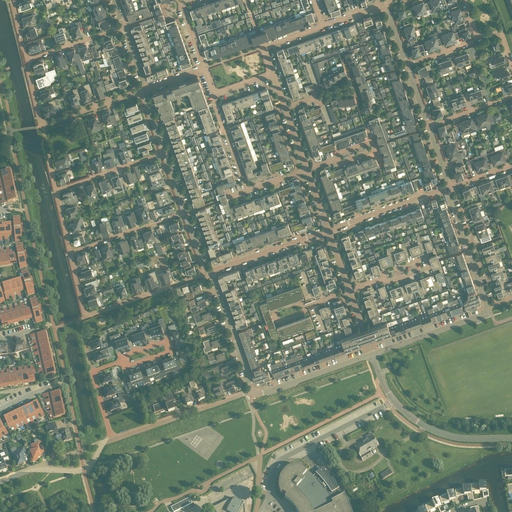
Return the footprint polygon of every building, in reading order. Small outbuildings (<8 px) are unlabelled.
[(31,6),(30,1),(32,1),(31,0),(26,0),(23,1),(24,3),(19,5),(21,10),(31,6)] [(51,3),(57,1),(56,0),(44,0),(47,8),(53,7),(51,3)] [(222,0),(226,8),(230,7),(228,0),(222,0)] [(305,12),(305,13),(308,22),(314,20),(311,11),(309,12),(307,6),(309,6),(309,5),(307,0),(300,0),(305,12)] [(432,9),(437,7),(434,0),(428,0),(429,0),(429,1),(426,2),(429,9),(430,13),(433,12),(432,9)] [(132,1),(123,4),(124,9),(134,6),(132,1)] [(94,9),(95,13),(104,9),(102,4),(99,5),(98,2),(89,5),(93,9),(94,9)] [(426,10),(429,9),(426,2),(424,3),(423,2),(417,4),(421,13),(426,11),(426,10)] [(152,15),(162,11),(159,3),(158,3),(156,3),(153,4),(155,9),(150,11),(152,15)] [(412,7),(409,8),(412,15),(415,14),(415,15),(421,13),(417,4),(412,6),(412,7)] [(451,11),(453,17),(462,13),(460,8),(459,8),(458,5),(451,7),(452,10),(451,11)] [(134,6),(124,9),(126,14),(147,7),(147,6),(136,11),(134,6)] [(150,15),(147,7),(126,14),(129,21),(129,23),(135,20),(134,16),(143,13),(144,17),(150,15)] [(340,12),(339,7),(329,11),(330,16),(340,12)] [(199,17),(198,17),(195,8),(190,10),(192,19),(195,18),(197,24),(195,25),(198,34),(204,32),(199,17)] [(409,16),(412,15),(409,8),(404,10),(404,9),(398,11),(400,17),(401,17),(402,19),(409,17),(409,16)] [(95,13),(98,21),(105,19),(104,19),(103,16),(106,15),(104,9),(95,13)] [(35,21),(33,14),(35,14),(34,10),(26,13),(27,16),(22,18),(23,21),(22,22),(24,26),(27,25),(26,24),(35,21)] [(300,14),(303,24),(308,22),(305,13),(305,12),(300,14)] [(464,19),(462,13),(453,17),(455,22),(456,22),(457,25),(464,22),(463,19),(464,19)] [(159,19),(161,25),(165,23),(166,23),(163,14),(153,17),(154,21),(159,19)] [(295,17),(298,26),(303,24),(300,14),(300,15),(295,17)] [(290,18),(293,28),(298,26),(295,17),(294,15),(289,17),(290,18)] [(372,29),(372,30),(381,26),(383,26),(380,18),(378,18),(377,16),(374,17),(375,21),(377,27),(372,29)] [(132,33),(133,33),(143,30),(144,29),(143,25),(153,22),(151,18),(139,22),(139,24),(133,26),(133,28),(130,29),(132,33)] [(285,20),(288,30),(293,28),(290,18),(285,20)] [(105,20),(105,19),(98,21),(101,29),(104,28),(104,27),(110,25),(108,19),(105,20)] [(167,28),(177,24),(175,19),(166,23),(165,23),(167,28)] [(279,21),(283,31),(288,30),(285,20),(279,21)] [(82,35),(79,28),(82,27),(80,21),(74,23),(75,26),(71,27),(73,33),(72,34),(72,35),(73,36),(74,37),(74,38),(82,35)] [(274,23),(278,33),(283,31),(279,21),(274,23)] [(404,28),(406,34),(415,30),(413,24),(411,25),(410,22),(404,24),(405,27),(404,28)] [(41,27),(39,23),(27,27),(29,31),(26,33),(28,38),(35,36),(34,35),(37,34),(35,29),(41,27)] [(269,25),(273,35),(278,33),(274,23),(269,25)] [(354,24),(348,26),(351,35),(358,33),(354,24)] [(264,27),(268,37),(273,35),(269,25),(264,27)] [(261,32),(263,39),(268,37),(264,27),(264,26),(259,28),(261,32)] [(343,28),(346,37),(351,35),(348,26),(343,28)] [(63,27),(59,29),(56,30),(58,33),(54,34),(58,43),(62,42),(62,40),(65,39),(63,32),(66,31),(65,27),(63,27)] [(459,31),(456,32),(458,38),(464,36),(464,38),(470,35),(468,30),(467,30),(466,27),(458,30),(459,31)] [(338,30),(341,39),(346,37),(343,28),(338,30)] [(258,33),(256,34),(254,30),(249,31),(249,32),(250,32),(253,42),(258,40),(261,39),(263,39),(261,32),(258,33)] [(341,39),(338,30),(333,31),(336,40),(341,39)] [(417,36),(415,30),(406,34),(408,39),(409,38),(410,41),(417,39),(415,36),(417,36)] [(336,40),(333,31),(328,33),(331,42),(336,40)] [(438,45),(441,44),(437,32),(434,31),(434,33),(435,37),(430,39),(433,49),(439,46),(438,45)] [(455,39),(458,38),(456,32),(453,33),(452,31),(447,33),(450,43),(456,41),(455,39)] [(244,34),(248,44),(253,42),(250,32),(249,32),(244,34)] [(437,32),(441,44),(444,43),(445,44),(450,43),(447,33),(441,35),(442,37),(439,38),(437,32)] [(209,46),(208,44),(204,33),(198,35),(201,43),(201,44),(204,43),(206,49),(203,50),(207,59),(212,56),(209,46)] [(323,35),(326,44),(331,42),(328,33),(323,35)] [(248,44),(244,34),(239,36),(243,46),(248,44)] [(318,37),(321,46),(326,44),(323,35),(318,37)] [(243,46),(239,36),(234,37),(238,48),(243,46)] [(33,40),(34,44),(29,46),(31,53),(43,49),(41,45),(43,44),(41,37),(33,40)] [(238,48),(234,37),(229,39),(233,49),(238,48)] [(312,39),(316,48),(321,46),(318,37),(312,39)] [(102,49),(115,45),(114,42),(112,42),(111,38),(103,41),(104,43),(102,44),(104,48),(102,49)] [(233,49),(229,39),(224,41),(228,51),(233,49)] [(307,40),(311,49),(316,48),(312,39),(307,40)] [(425,42),(422,44),(424,50),(427,49),(428,50),(433,49),(430,39),(424,41),(425,42)] [(491,42),(494,50),(500,48),(497,39),(491,42)] [(302,42),(305,51),(311,49),(307,40),(302,42)] [(228,51),(224,41),(219,43),(223,53),(228,51)] [(213,42),(208,44),(209,46),(212,56),(217,55),(214,45),(213,42)] [(287,54),(296,51),(298,51),(298,50),(299,50),(300,53),(305,51),(302,42),(296,44),(285,48),(287,54)] [(223,53),(219,43),(214,45),(217,55),(223,53)] [(419,52),(424,50),(422,44),(419,44),(412,46),(413,49),(411,50),(413,55),(419,53),(419,52)] [(115,45),(102,49),(105,57),(118,53),(117,49),(116,49),(115,45)] [(82,57),(83,60),(93,57),(91,50),(88,51),(86,46),(80,48),(83,57),(82,57)] [(152,52),(152,51),(153,50),(152,47),(149,48),(140,51),(142,56),(151,52),(152,52)] [(285,55),(287,54),(285,48),(277,51),(279,57),(285,55),(286,59),(285,55)] [(346,59),(347,60),(356,57),(355,57),(353,52),(354,51),(353,49),(347,51),(348,53),(343,55),(345,59),(346,59)] [(74,50),(68,52),(71,62),(77,60),(78,62),(81,61),(79,54),(76,55),(74,50)] [(463,52),(460,53),(464,63),(465,66),(470,64),(469,61),(472,60),(470,54),(467,55),(467,53),(464,54),(463,52)] [(118,53),(105,57),(108,65),(121,61),(120,57),(119,58),(117,53),(118,53)] [(455,66),(464,63),(460,53),(458,54),(458,56),(455,57),(456,60),(453,61),(455,66)] [(66,66),(65,64),(68,63),(67,61),(66,57),(63,58),(62,54),(61,54),(60,54),(59,54),(59,55),(55,56),(59,66),(60,68),(66,66)] [(491,67),(495,66),(495,65),(501,63),(501,64),(506,62),(504,58),(503,58),(502,55),(496,57),(495,54),(488,57),(490,62),(489,63),(491,67)] [(285,55),(279,57),(282,66),(291,63),(291,62),(288,63),(286,59),(285,55)] [(384,63),(382,63),(382,64),(393,60),(392,55),(382,58),(384,63)] [(152,57),(143,60),(145,64),(143,65),(148,64),(148,63),(155,61),(154,57),(152,57)] [(358,62),(356,57),(347,60),(348,64),(350,64),(350,65),(360,62),(359,61),(358,62)] [(447,69),(448,72),(456,69),(455,66),(453,61),(450,62),(449,59),(446,60),(446,58),(443,59),(447,69)] [(447,69),(443,59),(441,60),(441,62),(438,63),(439,66),(436,67),(439,75),(442,74),(448,72),(447,69)] [(191,65),(190,60),(179,64),(181,68),(182,68),(191,65)] [(392,64),(394,63),(393,60),(382,64),(385,71),(394,68),(392,64)] [(42,73),(45,72),(48,71),(46,67),(45,68),(43,62),(42,63),(41,61),(36,63),(37,64),(33,65),(35,71),(41,70),(42,73)] [(109,69),(111,73),(124,69),(123,69),(121,64),(122,64),(121,61),(108,65),(110,64),(112,68),(109,69)] [(353,70),(361,67),(360,62),(350,65),(351,69),(353,69),(353,70)] [(284,71),(292,68),(291,63),(282,66),(284,71)] [(151,73),(150,68),(148,64),(143,65),(146,75),(151,73)] [(423,74),(425,79),(430,77),(429,72),(427,73),(427,70),(430,69),(429,64),(424,66),(418,68),(420,75),(423,74)] [(343,66),(343,65),(337,67),(340,77),(345,75),(344,74),(346,74),(343,66)] [(504,69),(503,66),(494,70),(496,76),(498,75),(500,80),(510,76),(508,71),(507,71),(506,69),(504,69)] [(168,73),(166,67),(161,69),(156,71),(158,76),(168,73)] [(339,77),(340,77),(337,67),(337,69),(332,71),(335,80),(340,79),(339,77)] [(354,76),(363,73),(361,67),(353,70),(354,71),(352,72),(354,76)] [(161,69),(151,72),(150,68),(151,73),(146,75),(148,80),(158,76),(156,71),(161,69)] [(285,76),(294,73),(292,68),(284,71),(285,76)] [(54,69),(48,71),(45,72),(46,75),(36,78),(39,86),(45,84),(46,84),(49,83),(50,81),(53,80),(53,79),(52,76),(56,75),(54,69)] [(124,69),(111,73),(114,82),(126,77),(124,72),(125,72),(124,69)] [(326,72),(328,76),(331,85),(332,85),(331,84),(335,82),(334,81),(335,80),(332,71),(332,69),(330,70),(330,71),(326,72)] [(386,74),(389,82),(390,81),(400,78),(398,74),(396,75),(395,71),(386,74)] [(287,81),(296,78),(294,73),(285,76),(287,81)] [(363,73),(354,76),(355,80),(356,79),(357,81),(358,80),(359,82),(359,83),(359,84),(365,81),(365,79),(364,78),(365,78),(363,73)] [(162,120),(164,120),(173,116),(166,96),(178,92),(189,88),(196,108),(198,107),(207,104),(197,76),(175,84),(152,92),(162,120)] [(328,87),(331,85),(328,76),(323,78),(324,83),(320,84),(321,87),(322,87),(325,86),(326,86),(327,86),(328,87)] [(127,80),(126,77),(114,82),(115,81),(117,85),(119,85),(120,87),(127,84),(126,80),(127,80)] [(433,84),(430,77),(425,79),(427,86),(426,86),(427,89),(426,90),(427,93),(436,89),(434,83),(433,84)] [(289,86),(298,83),(296,78),(287,81),(289,86)] [(400,78),(390,81),(392,86),(401,83),(400,78)] [(103,95),(103,94),(101,87),(104,86),(102,80),(96,82),(97,85),(93,87),(96,97),(100,95),(100,96),(103,95)] [(115,81),(114,82),(105,85),(107,90),(109,89),(109,88),(117,85),(115,81)] [(359,86),(357,86),(359,90),(368,87),(366,81),(365,81),(359,84),(358,84),(359,86)] [(501,82),(502,85),(500,86),(503,94),(508,92),(511,90),(511,82),(505,84),(504,81),(501,82)] [(90,100),(90,99),(91,99),(88,90),(91,89),(88,83),(83,85),(84,88),(83,88),(84,90),(81,91),(84,101),(87,100),(88,101),(90,100)] [(298,83),(289,86),(291,91),(297,89),(300,88),(298,83)] [(401,83),(392,86),(394,91),(403,87),(401,83)] [(51,97),(50,94),(54,92),(52,86),(45,89),(46,92),(40,94),(40,96),(39,96),(40,99),(41,99),(42,100),(51,97)] [(362,95),(370,92),(368,87),(359,90),(360,94),(361,94),(362,95)] [(403,87),(394,91),(396,96),(405,92),(403,87)] [(79,103),(77,98),(80,97),(77,88),(72,89),(74,94),(69,96),(72,105),(79,103)] [(260,91),(262,97),(263,99),(269,97),(266,88),(260,91)] [(302,91),(298,93),(297,89),(291,91),(294,100),(304,96),(303,93),(302,92),(302,91)] [(438,95),(436,89),(427,93),(427,95),(429,94),(430,97),(431,97),(434,105),(442,102),(441,102),(440,103),(437,95),(438,95)] [(465,95),(467,100),(470,99),(471,102),(474,101),(475,103),(477,102),(474,92),(473,89),(467,91),(467,92),(465,93),(465,95)] [(484,94),(483,89),(474,92),(477,102),(480,101),(479,99),(482,98),(482,95),(484,94)] [(262,97),(260,91),(251,94),(256,106),(256,105),(254,100),(262,97)] [(372,98),(370,92),(362,95),(362,96),(361,97),(363,101),(371,98),(372,98)] [(405,92),(396,96),(397,100),(406,97),(405,92)] [(256,106),(251,94),(246,95),(249,104),(251,107),(256,106)] [(249,104),(246,95),(241,97),(244,106),(249,104)] [(467,100),(465,95),(457,98),(460,108),(463,107),(462,105),(465,104),(464,101),(467,100)] [(336,98),(336,96),(335,97),(338,106),(339,106),(339,108),(345,106),(342,98),(340,98),(340,97),(336,98)] [(346,96),(342,98),(345,106),(345,107),(350,106),(348,97),(346,98),(346,96)] [(357,105),(354,97),(352,97),(352,96),(348,97),(350,106),(351,106),(351,107),(357,105)] [(236,99),(239,108),(244,106),(241,97),(236,99)] [(272,107),(269,97),(263,99),(266,109),(272,107)] [(332,103),(333,108),(338,106),(335,97),(331,98),(327,101),(327,102),(327,105),(332,103)] [(406,97),(397,100),(399,105),(408,102),(406,97)] [(373,103),(371,98),(363,101),(363,102),(362,103),(363,107),(371,104),(373,103)] [(458,109),(460,108),(457,98),(448,101),(450,106),(453,105),(454,108),(457,107),(458,109)] [(238,105),(236,99),(228,102),(230,108),(238,105)] [(55,111),(53,106),(56,105),(54,100),(48,102),(49,105),(43,107),(45,115),(49,114),(48,113),(55,111)] [(231,111),(232,115),(230,108),(228,102),(221,104),(223,111),(224,110),(225,113),(231,111)] [(408,102),(399,105),(401,110),(410,107),(408,102)] [(443,106),(442,102),(434,105),(435,108),(432,109),(435,117),(441,114),(442,115),(446,113),(444,108),(440,110),(440,107),(443,106)] [(128,105),(124,107),(127,117),(139,112),(139,113),(139,112),(135,114),(133,109),(137,107),(136,103),(132,104),(132,103),(128,104),(128,105)] [(207,104),(198,107),(200,113),(209,110),(207,104)] [(373,109),(371,104),(363,107),(363,108),(362,108),(364,113),(373,109)] [(310,117),(319,113),(322,112),(320,107),(318,108),(308,111),(308,114),(306,115),(303,107),(300,108),(299,109),(299,110),(298,110),(298,111),(298,112),(301,120),(310,117)] [(209,110),(200,113),(201,118),(211,115),(209,110)] [(228,122),(234,119),(232,115),(231,111),(225,113),(228,122)] [(111,122),(112,125),(116,124),(113,114),(110,116),(109,112),(106,114),(105,112),(101,114),(102,117),(103,117),(106,124),(111,122)] [(139,112),(127,117),(130,127),(143,122),(143,123),(143,122),(139,123),(137,119),(141,117),(139,113),(139,112)] [(266,116),(267,120),(276,117),(275,116),(276,115),(274,112),(269,114),(269,112),(264,114),(265,116),(266,116)] [(485,123),(487,127),(487,129),(490,128),(490,121),(493,120),(493,124),(495,124),(494,121),(491,112),(486,114),(485,113),(482,114),(485,123)] [(481,128),(487,127),(485,123),(482,114),(479,116),(474,118),(476,126),(479,125),(481,128)] [(203,123),(213,120),(211,115),(201,118),(203,123)] [(175,121),(173,116),(164,120),(166,125),(175,121)] [(406,124),(404,125),(415,121),(413,116),(404,119),(406,124)] [(94,127),(95,130),(102,128),(100,123),(98,124),(95,117),(92,118),(92,117),(87,119),(89,124),(90,123),(91,128),(94,127)] [(267,120),(269,126),(278,122),(277,119),(276,119),(276,117),(267,120)] [(310,117),(301,120),(303,125),(312,122),(310,117)] [(369,123),(371,128),(383,123),(380,124),(377,117),(372,119),(372,117),(366,119),(367,123),(369,123)] [(475,126),(476,126),(474,118),(469,120),(468,119),(465,120),(469,133),(470,133),(469,132),(473,130),(475,131),(477,130),(475,126)] [(178,120),(175,121),(166,125),(167,129),(179,125),(178,120)] [(205,128),(214,124),(213,120),(203,123),(205,128)] [(462,122),(457,124),(457,126),(455,127),(457,133),(460,132),(461,132),(462,135),(464,135),(465,133),(469,132),(469,133),(465,120),(462,122)] [(416,124),(415,121),(404,125),(407,132),(415,129),(414,125),(416,124)] [(143,122),(130,127),(134,136),(146,132),(146,133),(146,132),(142,133),(141,129),(145,127),(143,123),(143,122)] [(269,126),(271,131),(279,128),(279,126),(278,122),(269,126)] [(303,125),(304,130),(313,127),(312,122),(303,125)] [(232,125),(228,127),(229,131),(232,130),(233,132),(243,128),(241,123),(233,126),(232,125)] [(377,134),(386,131),(383,123),(371,128),(372,129),(373,129),(374,132),(376,131),(377,134)] [(215,126),(214,124),(205,128),(207,133),(218,128),(217,125),(215,126)] [(440,135),(443,134),(451,131),(451,130),(449,131),(447,127),(450,126),(450,124),(438,128),(440,135)] [(169,134),(181,129),(179,125),(167,129),(169,134)] [(367,135),(364,126),(356,129),(360,141),(362,140),(362,139),(365,138),(364,136),(367,135)] [(304,130),(306,135),(315,132),(313,127),(304,130)] [(234,138),(244,134),(243,128),(233,132),(234,134),(233,134),(234,138)] [(271,131),(273,136),(282,133),(280,129),(279,128),(271,131)] [(182,134),(183,134),(181,129),(169,134),(171,138),(182,134)] [(360,141),(356,129),(348,132),(351,140),(354,139),(355,141),(358,140),(358,141),(360,141)] [(214,132),(206,135),(208,141),(218,137),(217,135),(221,134),(219,130),(214,132)] [(386,141),(386,140),(388,139),(386,131),(377,134),(378,137),(376,137),(377,140),(376,141),(376,142),(377,143),(381,141),(382,143),(382,144),(386,143),(387,142),(386,141)] [(455,141),(451,131),(443,134),(445,139),(448,138),(449,143),(451,143),(457,141),(455,141)] [(146,132),(134,136),(137,146),(150,142),(146,143),(144,138),(148,137),(146,133),(146,132)] [(306,135),(308,140),(317,137),(315,132),(306,135)] [(351,140),(348,132),(340,134),(345,146),(347,145),(346,144),(349,143),(349,141),(351,140)] [(408,135),(402,137),(403,141),(409,139),(410,143),(412,142),(421,139),(420,136),(418,136),(416,132),(408,135)] [(273,136),(275,141),(283,138),(282,136),(283,136),(282,133),(273,136)] [(182,134),(171,138),(172,143),(181,139),(184,139),(182,134)] [(237,143),(246,139),(244,134),(234,138),(235,141),(236,141),(237,143)] [(342,145),(343,147),(345,146),(340,134),(333,137),(336,146),(339,145),(339,146),(342,145)] [(218,137),(208,141),(210,146),(221,142),(220,138),(218,139),(218,137)] [(308,140),(310,145),(319,142),(317,137),(308,140)] [(275,141),(276,146),(285,143),(284,139),(283,139),(283,138),(275,141)] [(183,144),(185,143),(184,139),(181,139),(172,143),(174,147),(183,144)] [(238,148),(248,145),(246,139),(237,143),(238,144),(236,145),(238,148)] [(421,139),(412,142),(414,147),(423,144),(421,139)] [(386,143),(382,144),(382,143),(381,141),(377,143),(377,144),(378,146),(378,147),(379,148),(380,148),(381,150),(382,150),(384,153),(392,150),(389,142),(387,143),(387,142),(386,143)] [(459,146),(457,141),(451,143),(452,146),(446,148),(448,154),(457,151),(456,148),(457,147),(459,146)] [(148,148),(151,147),(150,142),(137,146),(139,151),(142,150),(143,153),(149,152),(148,148)] [(222,145),(221,142),(210,146),(211,147),(209,147),(208,148),(208,150),(209,151),(211,151),(212,151),(222,148),(221,146),(222,145)] [(321,147),(319,142),(310,145),(312,150),(321,147)] [(276,146),(278,151),(286,148),(286,146),(285,143),(276,146)] [(332,149),(335,148),(333,143),(321,147),(312,150),(314,158),(315,158),(315,159),(316,159),(316,160),(317,160),(318,160),(321,159),(319,151),(321,150),(322,153),(332,149)] [(126,159),(122,149),(126,148),(125,144),(119,146),(120,148),(119,148),(118,151),(118,152),(117,152),(120,162),(122,161),(122,162),(124,161),(125,160),(126,159)] [(423,144),(414,147),(416,152),(425,149),(423,144)] [(240,151),(241,153),(250,150),(248,145),(238,148),(239,152),(240,151)] [(185,148),(175,152),(177,156),(188,152),(186,148),(185,148)] [(222,148),(212,151),(214,157),(225,153),(223,149),(222,149),(222,148)] [(277,157),(289,153),(287,149),(286,148),(278,151),(279,154),(276,155),(277,157)] [(504,149),(503,148),(495,151),(499,163),(505,160),(504,159),(507,158),(506,155),(504,149)] [(425,149),(416,152),(417,157),(426,154),(425,149)] [(114,164),(112,158),(115,157),(113,150),(103,154),(107,166),(114,164)] [(241,159),(252,155),(250,150),(241,153),(241,155),(240,155),(241,159)] [(395,157),(392,150),(384,153),(384,155),(383,156),(384,159),(383,159),(383,160),(383,162),(392,158),(395,157)] [(492,151),(492,152),(486,154),(488,159),(491,159),(493,165),(499,163),(495,151),(495,150),(492,151)] [(455,160),(456,161),(461,159),(463,158),(461,152),(459,153),(457,152),(457,151),(448,154),(450,159),(456,157),(457,160),(455,160)] [(188,152),(177,156),(179,161),(188,157),(190,157),(188,152)] [(225,153),(214,157),(216,162),(225,159),(225,156),(226,156),(225,153)] [(282,161),(290,158),(289,156),(290,156),(289,153),(277,157),(278,159),(281,158),(282,161)] [(69,165),(67,160),(70,160),(68,154),(61,156),(62,159),(55,161),(57,168),(66,165),(66,166),(69,165)] [(426,154),(417,157),(419,162),(428,158),(426,154)] [(486,160),(488,159),(486,154),(481,155),(477,156),(479,160),(482,169),(488,167),(486,160)] [(245,164),(254,161),(252,155),(241,159),(243,162),(244,162),(245,164)] [(91,163),(94,171),(95,170),(101,168),(99,163),(103,162),(100,156),(97,157),(98,160),(92,162),(91,163)] [(474,157),(474,158),(469,160),(471,164),(473,170),(476,169),(476,171),(482,169),(479,160),(477,156),(474,157)] [(370,157),(366,158),(370,170),(378,167),(375,158),(372,159),(372,158),(370,158),(370,157)] [(291,159),(290,159),(290,158),(282,161),(272,164),(269,165),(271,171),(284,166),(283,164),(286,163),(288,170),(292,169),(292,168),(293,168),(293,167),(293,166),(291,159)] [(360,164),(363,172),(370,170),(366,158),(363,159),(364,160),(362,161),(363,163),(360,164)] [(395,166),(392,158),(383,162),(385,166),(383,167),(385,171),(390,169),(390,167),(395,166)] [(428,158),(419,162),(421,166),(430,163),(428,158)] [(225,159),(216,162),(218,167),(229,164),(227,160),(226,160),(225,159)] [(465,169),(461,159),(456,161),(457,166),(455,167),(457,172),(454,173),(454,174),(463,171),(465,169)] [(244,166),(245,170),(251,168),(256,166),(254,161),(245,164),(245,166),(244,166)] [(147,167),(148,171),(155,169),(159,167),(157,162),(150,164),(150,163),(144,166),(145,168),(147,167)] [(261,164),(263,169),(257,171),(259,175),(268,172),(269,171),(266,162),(261,164)] [(351,164),(355,175),(363,172),(360,164),(357,165),(356,163),(355,164),(354,163),(351,164)] [(430,163),(421,166),(422,171),(432,168),(430,163)] [(229,164),(218,167),(220,173),(229,169),(228,167),(230,167),(229,164)] [(347,178),(355,175),(351,164),(348,165),(348,166),(347,167),(347,168),(344,169),(347,178)] [(191,167),(182,170),(184,174),(193,171),(194,170),(193,166),(191,167)] [(248,178),(248,179),(259,175),(257,171),(253,173),(251,168),(245,170),(248,178)] [(320,173),(323,181),(331,178),(344,174),(342,168),(339,169),(329,173),(330,175),(327,176),(325,168),(321,170),(320,171),(320,172),(320,173)] [(151,180),(162,177),(160,170),(156,172),(155,169),(148,171),(150,175),(148,176),(150,181),(151,180)] [(227,177),(227,176),(232,174),(231,170),(230,171),(229,169),(220,173),(222,178),(227,177)] [(0,179),(0,180),(0,179),(12,177),(10,170),(0,172),(0,179)] [(128,184),(134,182),(134,181),(137,180),(134,174),(131,175),(130,170),(124,172),(128,184)] [(464,174),(463,171),(454,174),(456,180),(468,176),(467,173),(464,174)] [(68,174),(68,175),(67,172),(58,175),(61,183),(69,180),(68,177),(69,177),(68,174)] [(235,183),(232,174),(227,176),(229,182),(223,183),(224,186),(227,185),(227,186),(235,183)] [(510,185),(511,184),(511,180),(510,174),(505,176),(505,175),(501,176),(504,185),(510,184),(510,185)] [(118,175),(111,177),(115,187),(119,186),(119,187),(122,186),(123,190),(126,189),(124,180),(120,182),(118,175)] [(499,187),(504,185),(501,176),(497,177),(497,178),(493,180),(496,190),(499,189),(499,187)] [(1,185),(13,182),(12,177),(0,179),(0,180),(1,183),(0,183),(0,185),(1,186),(1,185)] [(151,180),(150,181),(149,181),(151,186),(150,186),(151,189),(154,188),(155,189),(161,187),(160,184),(164,182),(162,177),(151,180)] [(323,181),(324,186),(333,183),(331,178),(323,181)] [(110,193),(113,192),(111,185),(108,186),(106,179),(99,181),(101,185),(99,186),(102,194),(107,192),(108,195),(111,194),(110,193)] [(281,190),(278,191),(280,196),(292,192),(301,189),(300,187),(301,187),(299,180),(297,179),(296,179),(292,180),(294,187),(292,188),(291,186),(281,190)] [(398,185),(399,185),(401,193),(407,191),(404,183),(403,179),(397,181),(398,185)] [(493,191),(496,190),(493,180),(488,182),(488,181),(484,182),(487,191),(493,190),(493,191)] [(399,185),(398,185),(397,181),(392,183),(396,195),(401,193),(399,185)] [(410,181),(404,183),(407,191),(409,190),(409,191),(414,190),(410,181)] [(431,185),(433,184),(432,181),(421,184),(423,189),(431,187),(431,185)] [(2,191),(14,188),(13,182),(1,185),(1,186),(2,189),(0,189),(0,192),(3,192),(2,191)] [(482,193),(487,191),(484,182),(480,183),(480,184),(476,186),(479,196),(482,195),(482,193)] [(94,197),(93,194),(97,193),(93,183),(87,186),(89,191),(86,192),(88,199),(94,197)] [(217,188),(214,189),(217,199),(220,198),(221,200),(221,201),(218,202),(222,213),(225,212),(227,216),(230,215),(231,219),(236,217),(233,208),(230,209),(229,204),(228,205),(227,203),(228,203),(226,198),(225,193),(223,193),(223,191),(224,191),(222,187),(224,186),(223,183),(221,184),(216,186),(217,188)] [(324,186),(326,191),(335,188),(333,183),(324,186)] [(396,195),(392,183),(387,185),(388,189),(391,197),(396,195)] [(382,191),(383,191),(385,198),(391,197),(388,189),(387,185),(381,187),(382,191)] [(467,189),(466,188),(461,190),(463,195),(464,194),(466,199),(472,197),(470,192),(473,191),(474,193),(477,192),(474,186),(467,189)] [(161,187),(155,189),(158,199),(168,195),(166,189),(163,190),(161,187)] [(383,191),(382,191),(381,187),(376,189),(376,190),(380,200),(385,198),(383,191)] [(4,197),(15,194),(14,188),(2,191),(3,192),(3,195),(0,195),(0,198),(4,197)] [(326,191),(328,196),(337,193),(335,188),(326,191)] [(291,198),(294,197),(303,194),(302,190),(301,190),(301,189),(292,192),(293,194),(291,195),(291,198)] [(372,194),(375,202),(380,200),(376,190),(371,192),(372,194)] [(78,200),(76,195),(73,196),(71,191),(63,194),(64,197),(63,197),(65,201),(68,200),(69,200),(70,203),(78,200)] [(273,194),(271,195),(274,204),(280,202),(277,194),(277,191),(272,193),(273,194)] [(328,196),(330,201),(339,198),(337,193),(328,196)] [(361,198),(364,206),(369,204),(367,196),(365,193),(360,195),(361,198)] [(5,203),(17,200),(15,194),(4,197),(5,201),(1,201),(1,204),(5,203)] [(202,198),(201,194),(192,197),(193,201),(192,202),(202,198)] [(265,195),(269,206),(274,204),(271,195),(269,195),(269,194),(265,195)] [(303,194),(294,197),(296,202),(304,199),(304,197),(303,194)] [(367,196),(369,204),(375,202),(372,194),(367,196)] [(168,195),(158,199),(161,208),(168,205),(167,202),(171,201),(168,195)] [(260,198),(263,208),(269,206),(265,195),(262,197),(262,198),(260,198)] [(147,216),(145,209),(147,208),(143,196),(137,198),(139,204),(141,204),(142,207),(136,209),(141,222),(142,221),(144,221),(145,221),(147,219),(148,219),(148,217),(148,216),(147,216)] [(197,207),(204,204),(202,198),(192,202),(193,206),(196,205),(197,207)] [(254,199),(258,210),(263,208),(260,198),(258,199),(258,198),(254,199)] [(330,201),(332,206),(340,203),(339,198),(330,201)] [(362,207),(364,206),(361,198),(355,200),(358,209),(363,208),(362,207)] [(442,210),(437,211),(437,212),(442,210),(446,209),(447,208),(444,200),(442,201),(442,199),(442,198),(439,199),(440,203),(442,210)] [(249,202),(253,212),(258,210),(254,199),(251,200),(251,201),(249,202)] [(304,199),(296,202),(293,203),(295,208),(298,207),(307,204),(305,200),(304,199)] [(69,217),(75,215),(74,213),(78,211),(76,207),(78,206),(76,202),(71,204),(72,207),(66,209),(69,217)] [(243,203),(247,214),(253,212),(249,202),(248,203),(247,202),(243,203)] [(469,210),(470,215),(480,211),(478,205),(479,205),(478,202),(468,205),(470,210),(469,210)] [(238,206),(242,215),(247,214),(243,203),(240,204),(240,205),(238,206)] [(342,208),(340,203),(332,206),(333,212),(342,208)] [(168,205),(161,208),(162,212),(160,212),(161,215),(167,212),(174,209),(172,204),(168,205)] [(307,204),(298,207),(300,212),(308,209),(307,207),(308,207),(307,204)] [(357,209),(355,204),(342,208),(333,212),(334,213),(332,213),(334,217),(341,215),(340,213),(343,212),(344,214),(357,209)] [(233,208),(236,217),(242,215),(238,206),(237,207),(236,205),(233,207),(233,208)] [(197,216),(198,216),(208,213),(205,207),(198,209),(198,211),(195,212),(197,216)] [(416,210),(414,211),(417,219),(423,216),(420,208),(415,209),(416,210)] [(308,209),(300,212),(301,217),(310,214),(309,210),(308,211),(308,209)] [(436,218),(448,214),(446,209),(442,210),(437,212),(438,216),(436,217),(436,218)] [(134,211),(131,212),(130,211),(124,213),(125,217),(125,218),(126,221),(127,221),(129,227),(131,226),(132,225),(135,224),(134,221),(137,220),(134,211)] [(417,219),(414,211),(408,213),(411,221),(417,219)] [(482,216),(480,211),(470,215),(472,218),(473,218),(474,223),(484,219),(483,216),(482,216)] [(403,215),(406,222),(411,221),(408,213),(403,215)] [(310,214),(301,217),(303,222),(312,219),(311,218),(312,217),(310,214)] [(440,222),(449,218),(448,214),(436,218),(438,222),(440,221),(440,222)] [(119,230),(119,229),(122,228),(119,222),(122,221),(120,215),(115,217),(116,220),(112,221),(113,222),(112,222),(113,225),(113,224),(116,230),(117,231),(119,230)] [(406,222),(403,215),(398,216),(401,224),(406,222)] [(401,224),(398,216),(393,218),(395,226),(401,224)] [(14,226),(11,227),(11,230),(20,229),(19,217),(13,218),(14,226)] [(72,231),(80,228),(80,229),(85,228),(85,227),(83,223),(82,223),(80,217),(73,219),(74,222),(69,224),(72,231)] [(210,217),(200,221),(202,225),(211,222),(212,221),(210,217)] [(387,220),(390,228),(395,226),(393,218),(387,220)] [(442,226),(451,223),(449,218),(440,222),(442,226)] [(488,218),(484,219),(474,223),(476,227),(475,227),(476,232),(486,228),(484,224),(489,222),(488,218)] [(109,219),(99,223),(100,227),(98,228),(99,232),(102,231),(103,235),(109,233),(108,230),(112,229),(109,219)] [(312,221),(312,219),(303,222),(291,226),(293,232),(305,227),(305,225),(307,224),(308,226),(315,224),(314,220),(312,221)] [(382,222),(385,230),(390,228),(387,220),(382,222)] [(168,232),(169,232),(178,229),(177,229),(177,227),(179,226),(178,221),(172,223),(169,224),(166,225),(166,226),(167,225),(168,229),(169,232),(168,232)] [(385,230),(382,222),(377,224),(379,232),(385,230)] [(287,224),(282,226),(285,234),(287,233),(288,237),(292,235),(290,230),(287,224)] [(379,232),(377,224),(371,226),(374,234),(379,232)] [(285,234),(282,226),(276,228),(280,237),(283,236),(283,235),(285,234)] [(368,236),(374,234),(371,226),(369,227),(369,226),(365,227),(368,236)] [(280,237),(276,228),(271,229),(274,238),(276,237),(276,238),(280,237)] [(444,231),(441,232),(443,237),(445,236),(446,235),(446,236),(454,233),(453,228),(444,231)] [(488,233),(486,228),(476,232),(478,235),(479,235),(481,242),(490,239),(489,236),(490,236),(489,233),(488,233)] [(20,229),(11,230),(11,233),(14,233),(15,242),(22,241),(20,229)] [(178,232),(179,232),(178,229),(169,232),(170,235),(171,235),(173,240),(183,237),(182,233),(181,233),(178,234),(178,232)] [(274,238),(271,229),(266,231),(269,241),(273,239),(272,238),(274,238)] [(361,231),(356,233),(358,239),(361,238),(361,239),(367,237),(364,229),(361,230),(361,231)] [(85,242),(88,241),(84,230),(77,232),(78,235),(73,237),(74,240),(73,241),(74,243),(75,242),(75,244),(84,241),(85,242)] [(151,242),(152,244),(159,242),(157,235),(154,236),(152,230),(144,233),(146,241),(147,241),(148,243),(151,242)] [(269,241),(266,231),(260,233),(263,242),(265,241),(266,242),(269,241)] [(424,250),(420,236),(418,231),(415,232),(417,237),(417,243),(414,244),(417,254),(421,252),(424,250)] [(263,242),(260,233),(255,235),(258,245),(262,243),(261,242),(263,242)] [(446,235),(445,236),(443,237),(445,241),(448,240),(456,238),(454,233),(446,236),(446,235)] [(258,245),(255,235),(250,237),(253,245),(254,245),(255,246),(258,245)] [(341,237),(343,244),(345,244),(350,242),(353,241),(350,241),(348,235),(346,236),(346,235),(341,237)] [(423,235),(420,236),(424,250),(428,249),(429,250),(431,249),(433,252),(435,251),(434,247),(433,248),(429,238),(426,240),(423,235)] [(137,246),(138,248),(143,246),(142,241),(138,242),(136,236),(134,236),(133,236),(131,236),(131,237),(130,238),(134,247),(137,246)] [(184,242),(184,240),(183,237),(173,240),(175,246),(174,246),(175,250),(184,247),(183,244),(182,244),(182,242),(184,242)] [(253,245),(250,237),(244,239),(248,248),(251,247),(251,246),(253,245)] [(450,245),(458,242),(456,238),(448,240),(445,241),(447,246),(450,245)] [(248,248),(244,239),(239,241),(242,249),(244,248),(244,250),(248,248)] [(126,250),(127,252),(130,251),(126,240),(123,241),(123,240),(117,242),(118,246),(116,247),(118,252),(120,251),(120,252),(126,250)] [(207,248),(208,248),(213,247),(213,246),(216,245),(220,244),(219,240),(217,240),(208,243),(209,247),(207,248)] [(240,250),(242,249),(239,241),(233,243),(236,250),(235,250),(237,255),(241,253),(240,250)] [(413,255),(417,254),(414,244),(410,245),(407,241),(404,242),(409,256),(413,254),(413,255)] [(405,257),(409,256),(404,242),(401,243),(402,248),(398,249),(402,259),(406,258),(405,257)] [(457,246),(459,245),(458,242),(450,245),(447,246),(450,254),(458,250),(457,246)] [(17,254),(14,254),(15,257),(24,256),(22,244),(15,245),(17,254)] [(318,253),(315,254),(323,252),(325,251),(323,244),(318,245),(318,246),(316,247),(318,253)] [(485,256),(485,257),(496,253),(500,252),(498,248),(494,250),(492,244),(482,248),(484,254),(490,251),(491,254),(485,256)] [(102,248),(105,257),(111,255),(113,259),(116,258),(113,248),(110,249),(108,245),(102,248)] [(213,247),(208,248),(211,258),(216,256),(215,252),(215,251),(214,250),(215,250),(216,249),(216,248),(216,247),(216,245),(213,246),(213,247)] [(398,260),(402,259),(398,249),(395,251),(392,246),(389,247),(394,261),(398,260)] [(184,250),(185,250),(184,247),(175,250),(176,253),(178,253),(180,259),(190,255),(188,251),(187,251),(185,252),(184,250)] [(390,262),(394,261),(389,247),(386,248),(387,254),(383,255),(387,265),(390,263),(390,262)] [(15,261),(15,257),(14,254),(14,252),(9,252),(9,248),(6,249),(7,253),(8,253),(10,265),(16,263),(15,261)] [(294,254),(292,255),(296,265),(301,263),(298,254),(299,254),(297,249),(293,251),(294,254)] [(2,254),(4,266),(10,265),(8,253),(7,253),(3,254),(3,250),(0,250),(1,254),(2,254)] [(230,250),(230,251),(226,252),(221,254),(223,259),(232,256),(230,251),(230,250)] [(307,257),(310,256),(308,250),(303,251),(300,252),(303,260),(308,258),(307,257)] [(226,252),(216,255),(215,251),(216,256),(211,258),(213,263),(223,259),(221,254),(226,252)] [(432,262),(438,259),(438,258),(435,251),(433,252),(434,255),(430,257),(432,262)] [(383,266),(387,265),(383,255),(380,256),(377,252),(374,253),(379,266),(383,265),(383,266)] [(455,261),(464,258),(462,253),(449,257),(451,262),(455,261)] [(497,258),(496,253),(485,257),(487,262),(493,260),(494,263),(488,265),(499,262),(499,261),(501,261),(500,257),(497,258)] [(77,256),(80,265),(88,262),(85,254),(77,256)] [(286,255),(290,266),(296,265),(292,255),(290,255),(290,254),(286,255)] [(190,259),(191,258),(190,255),(180,259),(182,264),(181,265),(182,268),(181,268),(184,267),(190,265),(189,261),(188,262),(188,260),(190,259)] [(281,259),(285,268),(290,266),(286,255),(283,257),(283,258),(281,259)] [(24,256),(15,257),(15,261),(18,260),(20,269),(26,267),(24,256)] [(276,259),(280,270),(285,268),(281,259),(279,259),(279,258),(276,259)] [(464,258),(455,261),(457,266),(466,263),(464,258)] [(271,262),(274,272),(280,270),(276,259),(271,261),(272,262),(271,262)] [(439,260),(438,259),(432,262),(433,266),(437,265),(439,269),(441,268),(440,264),(439,261),(439,260)] [(265,263),(269,274),(274,272),(271,262),(270,263),(269,261),(265,263)] [(491,273),(491,274),(502,270),(504,269),(503,266),(500,267),(499,262),(488,265),(490,271),(496,268),(497,271),(491,273)] [(260,266),(263,276),(269,274),(265,263),(262,264),(263,265),(260,266)] [(466,263),(457,266),(459,271),(468,268),(466,263)] [(91,271),(94,270),(92,265),(86,267),(87,270),(81,272),(82,276),(82,277),(83,279),(83,280),(86,279),(86,277),(93,275),(91,271)] [(191,267),(190,265),(184,267),(184,269),(182,270),(184,274),(183,274),(183,275),(186,273),(186,274),(189,273),(189,272),(195,270),(193,266),(191,267)] [(254,267),(258,278),(263,276),(260,266),(259,267),(258,265),(254,267)] [(368,268),(370,273),(371,275),(376,273),(376,274),(379,273),(376,265),(368,268)] [(170,280),(168,275),(171,274),(169,267),(163,269),(164,272),(159,274),(162,283),(163,282),(163,283),(166,282),(166,281),(170,280)] [(247,282),(253,280),(249,270),(248,271),(246,267),(242,269),(244,274),(244,273),(247,282)] [(249,270),(253,280),(258,278),(254,267),(251,268),(251,269),(249,270)] [(437,273),(437,274),(433,275),(438,289),(441,288),(441,282),(444,281),(441,271),(442,271),(441,268),(439,269),(440,272),(437,273)] [(468,268),(459,271),(461,276),(469,273),(468,268)] [(237,270),(228,273),(230,279),(239,276),(237,270)] [(365,274),(363,270),(356,272),(359,280),(360,281),(361,281),(367,279),(366,277),(371,275),(370,273),(365,274)] [(499,280),(502,279),(505,278),(507,278),(505,272),(503,273),(502,270),(491,274),(493,279),(499,277),(500,280),(499,280)] [(21,282),(22,285),(31,282),(27,271),(21,273),(24,281),(21,282)] [(155,285),(154,280),(157,279),(154,271),(149,273),(148,274),(148,275),(149,278),(145,279),(147,286),(151,285),(152,286),(155,285)] [(220,282),(225,281),(230,279),(228,273),(218,277),(220,282)] [(462,281),(471,278),(469,273),(461,276),(462,281)] [(436,293),(439,292),(438,289),(433,275),(430,276),(429,275),(425,277),(429,286),(432,285),(435,290),(436,293)] [(137,292),(137,291),(140,290),(137,283),(140,282),(138,277),(132,279),(134,282),(131,283),(131,285),(130,286),(131,287),(132,288),(134,293),(134,292),(135,293),(137,292)] [(426,288),(429,286),(425,277),(422,278),(422,279),(418,280),(423,294),(426,293),(426,288)] [(464,287),(473,284),(471,278),(462,281),(464,287)] [(507,278),(505,278),(502,279),(505,286),(507,285),(510,291),(511,290),(511,281),(509,282),(507,278)] [(21,282),(20,279),(14,281),(17,293),(16,293),(18,297),(20,296),(19,292),(23,291),(23,288),(22,285),(21,282)] [(505,286),(502,279),(499,280),(501,285),(494,288),(496,292),(497,291),(498,295),(504,293),(502,287),(505,286)] [(84,292),(85,293),(86,294),(96,291),(94,286),(97,285),(96,280),(87,283),(88,286),(84,288),(85,291),(84,292)] [(336,289),(333,280),(326,283),(327,288),(322,289),(320,284),(323,292),(328,290),(329,293),(335,291),(336,290),(336,289)] [(420,295),(423,294),(418,280),(414,282),(414,281),(410,282),(414,292),(417,291),(420,295)] [(17,293),(14,281),(8,283),(12,294),(11,295),(12,299),(15,298),(13,294),(16,293),(17,293)] [(228,290),(225,281),(220,282),(223,292),(225,291),(228,290),(234,288),(228,290)] [(31,282),(22,285),(23,288),(25,287),(28,296),(34,294),(31,282)] [(410,293),(414,292),(410,282),(406,283),(407,284),(403,286),(408,299),(411,298),(410,293)] [(8,283),(2,285),(3,287),(4,290),(5,293),(6,296),(5,296),(6,300),(9,300),(8,296),(11,295),(12,294),(8,283)] [(123,298),(124,296),(127,295),(123,285),(120,286),(119,283),(113,285),(115,291),(118,290),(120,297),(122,298),(123,298)] [(190,291),(185,293),(188,299),(194,297),(193,293),(201,290),(199,284),(196,285),(195,284),(188,287),(190,291)] [(318,294),(323,292),(320,284),(312,287),(315,296),(318,295),(318,294)] [(474,287),(473,284),(464,287),(466,292),(474,289),(474,287)] [(381,287),(376,289),(377,292),(378,297),(387,294),(384,286),(381,287)] [(405,301),(408,299),(403,286),(399,287),(399,286),(395,288),(398,297),(402,296),(405,301)] [(299,287),(294,289),(297,299),(303,297),(299,287)] [(225,291),(226,296),(236,292),(237,292),(236,288),(234,288),(228,290),(225,291)] [(395,299),(398,297),(395,288),(391,289),(391,290),(387,291),(392,305),(395,304),(395,299)] [(297,299),(294,289),(288,291),(292,301),(297,299)] [(363,293),(366,301),(373,299),(372,294),(377,292),(376,289),(371,291),(370,289),(364,291),(363,292),(363,293)] [(283,293),(286,302),(292,301),(288,291),(283,293)] [(465,301),(463,302),(466,309),(471,308),(471,309),(482,305),(478,295),(477,295),(475,291),(467,293),(468,295),(465,301)] [(99,292),(94,294),(95,297),(88,300),(89,304),(88,304),(88,305),(89,308),(90,308),(93,307),(94,306),(99,304),(98,301),(100,300),(99,299),(102,298),(99,292)] [(278,295),(281,304),(286,302),(283,293),(278,295)] [(272,297),(276,306),(281,304),(278,295),(272,297)] [(270,308),(276,306),(272,297),(267,299),(270,308)] [(32,309),(29,309),(30,313),(39,310),(36,298),(29,300),(32,309)] [(198,310),(197,308),(203,306),(202,305),(206,304),(204,298),(195,301),(194,299),(188,301),(191,307),(190,307),(192,312),(198,310)] [(459,300),(458,298),(457,299),(453,300),(457,313),(461,312),(460,311),(462,311),(462,309),(461,307),(460,305),(459,303),(459,300)] [(274,325),(272,320),(272,318),(269,311),(268,311),(264,299),(260,301),(261,304),(260,304),(263,313),(261,314),(263,320),(265,319),(265,321),(266,322),(264,322),(266,328),(268,327),(272,336),(273,339),(278,338),(273,326),(274,325)] [(334,307),(336,312),(343,309),(341,301),(340,301),(340,300),(339,300),(338,300),(332,302),(333,304),(328,306),(329,309),(334,307)] [(448,302),(452,315),(457,313),(453,300),(448,302)] [(443,304),(447,317),(452,315),(448,302),(443,304)] [(31,318),(31,316),(30,313),(29,309),(28,307),(24,308),(23,304),(20,305),(21,309),(22,308),(25,320),(31,318)] [(438,306),(442,318),(447,317),(443,304),(438,306)] [(16,310),(20,321),(25,320),(22,308),(21,309),(18,309),(17,306),(15,306),(16,310)] [(323,317),(331,314),(329,309),(328,306),(323,308),(323,307),(320,308),(323,317)] [(433,307),(437,320),(442,318),(438,306),(433,307)] [(11,312),(14,323),(20,321),(16,310),(13,311),(11,307),(9,308),(10,312),(11,312)] [(429,313),(432,322),(437,320),(433,307),(427,309),(429,313)] [(5,313),(8,325),(14,323),(11,312),(10,312),(7,313),(6,309),(3,310),(4,313),(5,313)] [(5,313),(4,313),(1,314),(0,310),(0,318),(2,326),(8,325),(5,313)] [(39,310),(30,313),(31,316),(34,315),(36,323),(42,321),(39,310)] [(200,315),(199,312),(193,314),(195,321),(201,319),(202,321),(207,319),(207,318),(211,317),(209,312),(200,315)] [(429,313),(424,315),(427,324),(432,322),(429,313)] [(337,322),(339,321),(347,319),(346,317),(347,316),(346,314),(338,317),(336,317),(337,322)] [(408,319),(411,328),(416,326),(413,317),(412,314),(407,315),(408,319)] [(235,323),(245,320),(244,315),(235,318),(236,322),(235,323)] [(309,315),(304,317),(308,328),(313,326),(309,315)] [(377,315),(371,317),(374,324),(380,322),(382,321),(382,319),(379,320),(377,315)] [(413,317),(416,326),(421,324),(419,317),(418,315),(413,317)] [(424,315),(419,317),(421,324),(421,325),(423,325),(427,324),(424,315)] [(299,319),(302,330),(308,328),(304,317),(299,319)] [(161,327),(165,326),(162,318),(159,319),(159,321),(154,323),(158,335),(159,335),(162,334),(162,333),(164,333),(161,327)] [(401,332),(406,330),(403,321),(402,318),(397,319),(398,323),(401,332)] [(293,321),(297,332),(302,330),(299,319),(293,321)] [(411,328),(408,319),(403,321),(406,330),(411,328)] [(247,325),(245,320),(235,323),(236,328),(239,327),(239,328),(247,325)] [(297,332),(293,321),(288,323),(292,333),(297,332)] [(392,321),(386,323),(388,326),(390,335),(392,334),(396,333),(393,324),(392,321)] [(372,325),(371,325),(372,328),(374,331),(372,331),(374,336),(375,336),(376,338),(377,337),(378,339),(390,335),(388,326),(386,323),(386,322),(381,324),(380,322),(374,324),(372,325)] [(158,335),(154,323),(148,325),(147,323),(144,324),(145,325),(147,332),(150,331),(152,337),(154,337),(157,336),(157,335),(158,335)] [(292,333),(288,323),(282,325),(286,335),(292,333)] [(401,332),(398,323),(393,324),(396,333),(401,332)] [(180,341),(183,340),(182,337),(179,338),(176,329),(174,324),(168,326),(170,331),(169,332),(172,341),(179,339),(180,341)] [(142,327),(137,329),(141,341),(142,341),(145,340),(147,339),(144,333),(147,332),(145,325),(142,326),(142,327)] [(205,328),(204,325),(198,328),(200,334),(206,332),(207,335),(212,333),(212,332),(216,330),(214,325),(205,328)] [(280,337),(286,335),(282,325),(277,327),(280,337)] [(345,332),(342,333),(343,335),(346,334),(352,332),(349,325),(343,327),(345,332)] [(238,332),(240,337),(253,333),(251,327),(243,330),(238,332)] [(357,337),(359,342),(361,341),(367,339),(372,337),(374,336),(372,331),(374,331),(372,328),(369,329),(365,330),(365,329),(363,330),(362,330),(362,331),(359,333),(355,334),(356,337),(357,337)] [(141,341),(137,329),(131,331),(130,329),(127,330),(128,332),(130,338),(133,337),(135,343),(137,343),(140,342),(140,341),(141,341)] [(346,337),(341,339),(342,343),(345,351),(358,347),(357,345),(359,344),(358,342),(359,342),(357,337),(356,337),(355,334),(354,331),(352,332),(346,334),(346,337)] [(126,335),(120,337),(124,347),(125,347),(128,346),(129,345),(127,339),(130,338),(128,332),(125,333),(126,335)] [(35,338),(35,341),(36,342),(47,339),(46,333),(34,335),(30,336),(31,338),(35,338)] [(253,333),(240,337),(242,342),(251,339),(249,334),(253,333)] [(124,347),(120,337),(114,339),(113,335),(110,336),(113,344),(116,343),(118,349),(119,349),(120,349),(123,348),(124,347)] [(89,340),(90,343),(89,344),(90,347),(91,346),(91,347),(100,344),(101,347),(107,345),(106,342),(102,343),(100,337),(89,340)] [(212,350),(211,348),(217,346),(216,345),(221,344),(219,338),(210,342),(209,339),(203,341),(205,347),(203,348),(205,352),(212,350)] [(37,347),(49,345),(47,339),(36,342),(35,341),(31,342),(32,344),(36,343),(37,347)] [(251,339),(242,342),(244,347),(253,344),(251,339)] [(183,340),(180,341),(181,344),(174,347),(178,356),(179,356),(181,361),(187,359),(185,354),(182,345),(185,344),(183,340)] [(22,343),(21,342),(18,343),(20,352),(23,352),(25,354),(30,353),(28,347),(25,348),(24,342),(22,343)] [(340,353),(337,344),(336,342),(331,343),(332,346),(335,355),(340,353)] [(13,345),(14,351),(11,351),(12,357),(17,356),(16,354),(20,352),(18,343),(15,344),(15,345),(13,345)] [(277,349),(275,343),(269,345),(271,351),(277,349)] [(335,355),(332,346),(331,343),(326,345),(325,343),(323,343),(324,346),(326,345),(327,348),(330,357),(335,355)] [(342,343),(337,344),(340,353),(344,352),(343,352),(345,351),(342,343)] [(253,344),(244,347),(246,352),(254,349),(253,344)] [(5,346),(5,345),(1,346),(2,355),(4,355),(6,358),(12,357),(11,351),(8,352),(7,346),(5,346)] [(38,353),(50,351),(49,345),(37,347),(33,347),(33,350),(37,349),(38,352),(38,353)] [(108,358),(106,352),(109,351),(107,347),(100,350),(101,354),(94,356),(94,357),(93,357),(94,360),(95,360),(96,363),(108,358)] [(315,362),(320,360),(317,352),(316,348),(311,350),(312,353),(312,355),(315,362)] [(330,357),(327,348),(322,350),(325,358),(330,357)] [(256,355),(254,349),(246,352),(247,358),(256,355)] [(325,358),(322,350),(317,352),(320,360),(325,358)] [(39,359),(51,357),(50,351),(38,353),(38,352),(34,353),(35,356),(39,355),(39,359)] [(214,355),(213,352),(207,354),(210,361),(215,359),(216,362),(222,360),(221,359),(225,357),(223,352),(214,355)] [(296,356),(300,369),(305,367),(302,358),(301,354),(296,356)] [(256,355),(247,358),(249,363),(258,360),(256,355)] [(312,355),(307,356),(310,365),(315,363),(315,362),(312,355)] [(300,369),(296,356),(291,358),(295,371),(300,369)] [(310,365),(307,356),(302,358),(305,367),(310,365)] [(41,365),(52,362),(51,357),(39,359),(40,363),(36,364),(37,367),(41,366),(41,365)] [(295,371),(291,358),(285,360),(290,372),(295,371)] [(167,361),(171,372),(176,371),(180,370),(178,364),(175,365),(173,359),(171,359),(168,360),(167,361)] [(260,365),(258,360),(249,363),(251,368),(260,365)] [(290,372),(285,360),(280,361),(285,374),(290,372)] [(171,372),(167,361),(166,361),(162,362),(163,362),(161,363),(164,369),(161,370),(163,377),(163,378),(166,377),(165,374),(171,372)] [(285,374),(280,361),(275,363),(280,376),(285,374)] [(42,371),(54,368),(52,362),(41,365),(41,366),(42,369),(38,370),(38,373),(42,372),(42,371)] [(275,363),(270,365),(271,367),(271,369),(272,371),(273,373),(274,375),(274,377),(276,377),(280,376),(275,363)] [(151,366),(150,367),(154,378),(160,376),(160,378),(163,377),(161,370),(158,371),(156,365),(154,365),(151,366)] [(219,369),(219,368),(218,366),(212,368),(214,374),(220,372),(221,377),(227,375),(226,372),(230,371),(228,365),(221,368),(219,369)] [(31,370),(27,371),(29,383),(35,382),(33,370),(33,366),(30,366),(31,370)] [(266,382),(266,380),(271,379),(268,371),(266,372),(260,369),(259,366),(259,367),(252,370),(252,369),(253,374),(252,375),(254,381),(256,380),(257,384),(260,382),(260,384),(266,382)] [(147,375),(144,376),(147,384),(149,383),(149,380),(154,378),(150,367),(149,367),(145,368),(146,368),(144,369),(147,375)] [(44,377),(55,374),(54,368),(42,371),(42,372),(43,375),(39,376),(40,378),(44,378),(44,377)] [(147,384),(144,376),(141,377),(139,371),(137,371),(134,372),(133,373),(137,384),(143,382),(144,385),(147,384)] [(137,384),(133,373),(132,373),(128,374),(129,374),(127,375),(130,381),(126,382),(129,390),(133,389),(132,386),(137,384)] [(102,382),(103,385),(111,382),(112,385),(118,383),(117,380),(115,381),(112,374),(100,378),(100,379),(101,383),(102,382)] [(225,377),(222,378),(224,385),(227,384),(229,390),(235,388),(234,385),(235,384),(233,380),(227,382),(225,377)] [(224,385),(222,378),(215,381),(216,386),(214,387),(215,391),(216,391),(218,394),(223,392),(221,386),(224,385)] [(104,391),(105,394),(104,395),(105,398),(106,397),(106,398),(116,395),(114,388),(104,391)] [(194,388),(191,389),(193,396),(196,395),(198,401),(204,399),(203,395),(204,395),(202,391),(196,393),(194,388)] [(190,397),(193,396),(191,389),(188,390),(189,395),(183,398),(184,402),(186,402),(187,405),(193,403),(190,397)] [(48,397),(49,400),(49,401),(61,398),(60,392),(48,395),(48,394),(44,395),(44,397),(48,397)] [(166,399),(167,402),(163,403),(162,402),(153,405),(154,410),(155,413),(160,411),(160,413),(164,411),(164,410),(167,409),(168,412),(174,410),(171,401),(174,400),(172,394),(165,396),(166,399)] [(50,407),(62,404),(61,398),(49,401),(49,400),(45,401),(46,403),(49,402),(50,406),(50,407)] [(114,403),(108,406),(107,407),(109,410),(109,409),(110,412),(116,410),(116,411),(120,410),(120,409),(121,408),(120,404),(123,403),(121,398),(113,400),(114,403)] [(42,413),(37,402),(31,405),(36,416),(37,415),(40,414),(42,417),(44,416),(42,412),(42,413)] [(52,412),(63,410),(62,404),(50,407),(50,406),(46,406),(47,409),(51,408),(51,411),(52,412)] [(36,416),(31,405),(26,407),(31,418),(32,418),(34,416),(37,422),(40,421),(39,419),(37,415),(36,416)] [(31,418),(26,407),(20,410),(25,421),(26,420),(29,419),(31,423),(33,421),(32,418),(31,418)] [(25,421),(20,410),(15,412),(20,423),(21,423),(24,422),(25,425),(28,424),(26,420),(25,421)] [(53,418),(65,416),(63,410),(52,412),(51,411),(47,412),(48,415),(52,414),(53,418)] [(20,423),(15,412),(9,415),(14,426),(15,425),(18,424),(20,428),(22,427),(21,423),(20,423)] [(14,430),(17,429),(15,425),(14,426),(9,415),(4,418),(9,429),(13,427),(14,430)] [(44,426),(47,434),(57,431),(54,423),(44,426)] [(59,432),(61,439),(57,440),(59,444),(62,443),(72,440),(70,434),(70,435),(68,429),(59,432)] [(365,437),(367,439),(354,446),(362,461),(373,455),(371,452),(373,450),(373,449),(378,446),(371,434),(365,437)] [(40,454),(43,453),(39,440),(35,442),(36,444),(32,445),(35,451),(31,452),(32,456),(30,457),(32,462),(38,460),(37,458),(41,457),(40,454)] [(16,452),(17,455),(14,456),(15,457),(13,457),(15,462),(16,461),(18,466),(20,465),(20,466),(23,465),(23,464),(25,463),(23,458),(26,457),(26,458),(28,457),(24,447),(15,450),(16,452)] [(6,470),(3,461),(8,459),(5,451),(0,453),(0,460),(1,462),(0,462),(0,472),(2,472),(3,472),(5,471),(6,470)] [(279,481),(278,483),(278,484),(278,486),(278,487),(278,489),(279,490),(279,491),(280,493),(280,494),(282,493),(285,496),(288,499),(289,501),(291,503),(292,504),(294,506),(295,508),(297,510),(298,511),(351,511),(351,510),(350,508),(348,504),(347,502),(346,498),(344,494),(343,495),(344,495),(332,502),(331,501),(342,495),(336,484),(332,479),(331,481),(322,469),(314,477),(311,475),(309,473),(309,474),(307,473),(307,472),(304,469),(304,467),(303,467),(301,466),(300,466),(298,466),(297,466),(295,466),(294,467),(292,467),(291,468),(290,468),(288,469),(287,469),(286,470),(285,471),(284,472),(283,473),(282,474),(282,475),(281,476),(280,477),(280,479),(279,479),(279,481)] [(392,474),(389,469),(380,474),(383,479),(392,474)] [(482,491),(483,498),(488,497),(488,491),(486,491),(485,483),(478,483),(478,485),(471,486),(471,492),(482,491)] [(456,497),(467,495),(468,502),(474,500),(472,494),(470,494),(468,486),(462,488),(462,489),(455,491),(456,497)] [(452,500),(454,507),(459,505),(457,499),(455,499),(452,492),(446,494),(447,495),(439,498),(441,504),(452,500)] [(171,508),(172,511),(174,511),(192,503),(189,498),(172,507),(171,508)] [(244,511),(244,505),(243,505),(243,504),(234,498),(233,499),(232,498),(213,508),(215,511),(244,511)] [(427,511),(437,508),(439,511),(443,511),(445,511),(442,505),(441,506),(437,499),(431,502),(432,503),(425,506),(427,511)]
